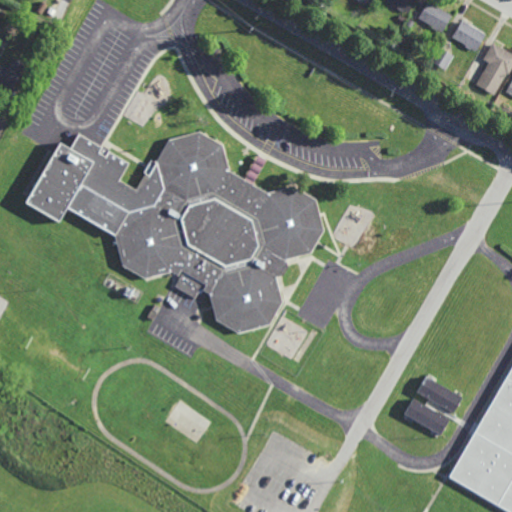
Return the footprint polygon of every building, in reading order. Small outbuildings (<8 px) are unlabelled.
[(413,0),(406,12),(402,10),(401,12),(396,8),(397,7),(384,0),(413,0)] [(440,32),(437,30),(436,31),(430,28),(431,27),(417,18),(427,1),(450,15),(440,32)] [(52,17),(45,13),(48,7),(55,11),(52,17)] [(403,23),(396,19),(399,14),(406,18),(403,23)] [(32,32),(24,28),(31,16),(38,19),(32,32)] [(410,27),(404,24),(408,18),(413,22),(410,27)] [(474,51),(469,48),(468,50),(464,47),(465,45),(451,37),(461,20),(484,35),(474,51)] [(511,65),(507,74),(505,73),(492,96),(475,86),(488,63),(482,59),(492,43),(511,54),(511,65)] [(444,70),(430,61),(438,47),(452,55),(444,70)] [(9,93),(0,88),(0,67),(5,70),(11,59),(22,65),(9,93)] [(227,169),(242,178),(257,153),(264,158),(250,183),(266,191),(292,184),(314,198),(322,228),(309,251),(283,257),(287,265),(282,273),(274,275),(280,301),(267,323),(236,331),(213,318),(207,292),(200,287),(203,283),(201,282),(193,296),(173,285),(172,279),(175,274),(169,270),(143,277),(123,264),(114,233),(68,204),(59,219),(27,199),(61,139),(71,145),(78,131),(101,145),(98,150),(105,154),(107,150),(127,161),(117,178),(134,188),(143,171),(142,171),(149,158),(154,160),(166,138),(197,130),(221,143),(227,169)] [(155,311),(150,309),(153,303),(158,306),(155,311)] [(511,511),(510,511),(449,476),(511,364),(511,511)] [(416,391),(452,413),(462,397),(425,376),(416,391)] [(440,435),(449,419),(412,398),(403,414),(440,435)]
